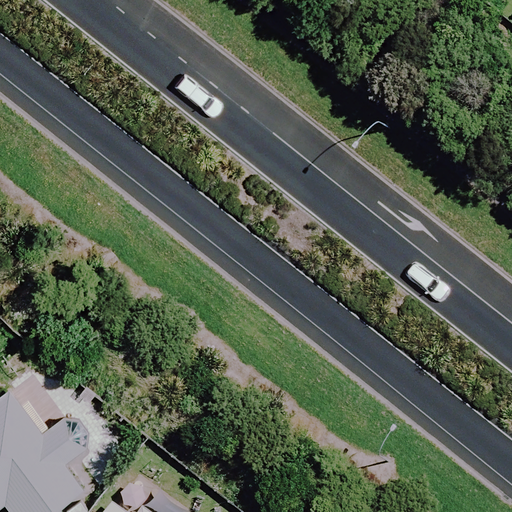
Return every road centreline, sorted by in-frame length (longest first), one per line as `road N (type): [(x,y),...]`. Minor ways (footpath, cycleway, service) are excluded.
road 1 (primary): [(511,456),(0,51)]
road 2 (primary): [(82,0),(511,342)]
